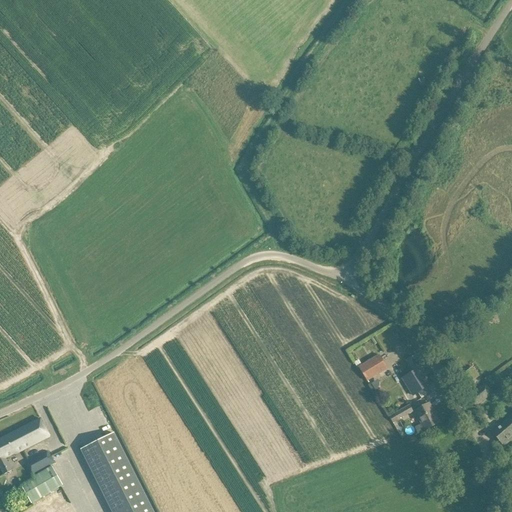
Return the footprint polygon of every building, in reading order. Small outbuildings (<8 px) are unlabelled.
[(359,367),(367,381),(387,368),(379,355),(359,367)] [(414,372),(403,378),(413,395),(417,393),(419,392),(422,390),(430,385),(420,368),(413,357),(407,361),(414,372)] [(467,397),(475,407),(492,394),(485,384),(467,397)] [(415,410),(422,425),(425,430),(439,423),(429,403),(415,410)] [(409,405),(389,417),(394,424),(398,422),(397,421),(413,412),(409,405)] [(511,416),(492,433),(503,446),(511,438),(511,416)] [(50,437),(45,428),(41,419),(0,439),(0,467),(4,474),(12,470),(6,458),(14,454),(15,455),(50,437)] [(152,511),(113,433),(81,450),(112,511),(152,511)] [(26,465),(32,475),(53,464),(48,453),(26,465)] [(36,480),(22,488),(32,504),(63,486),(51,466),(34,476),(36,480)]
